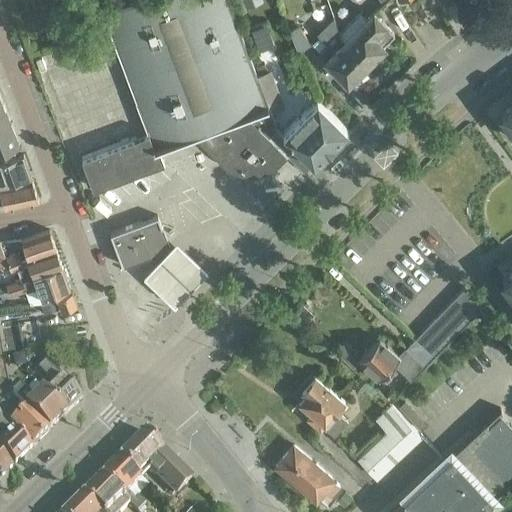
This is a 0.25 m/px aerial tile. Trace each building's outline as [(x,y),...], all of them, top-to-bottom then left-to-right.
[(135,100),(147,132),(152,130),(158,145),(195,131),(227,162),(235,166),(243,169),(252,169),(260,168),(268,165),(283,152),(285,154),(286,153),(267,134),(275,126),(276,125),(267,101),(265,102),(227,0),(124,0),(101,9),(135,100)] [(359,55),(366,62),(383,45),(381,43),(393,32),(372,10),(364,17),(358,10),(337,31),(338,34),(359,55)] [(359,55),(338,34),(337,31),(332,16),(316,31),(325,40),(316,48),(324,56),(322,57),(345,81),(366,62),(359,55)] [(263,22),(251,27),(259,46),(271,41),(263,22)] [(296,50),(308,43),(297,24),(288,30),(296,50)] [(267,134),(286,153),(294,145),(310,162),(345,127),(315,97),(281,131),(276,126),(275,126),(267,134)] [(511,294),(511,102),(499,112),(511,129),(511,270),(501,279),(511,294)] [(1,107),(0,107),(0,152),(17,149),(1,107)] [(81,157),(92,187),(164,161),(158,145),(152,130),(147,132),(81,157)] [(0,180),(28,175),(20,154),(0,157),(0,180)] [(0,180),(0,199),(2,206),(37,199),(28,175),(0,180)] [(157,215),(109,233),(121,265),(154,252),(166,240),(157,215)] [(20,239),(26,256),(26,257),(54,247),(48,230),(20,239)] [(174,246),(141,280),(173,311),(206,276),(174,246)] [(20,259),(7,264),(9,272),(16,269),(20,278),(60,264),(54,247),(26,257),(26,256),(19,259),(20,259)] [(17,251),(4,256),(6,262),(7,264),(20,259),(19,259),(17,251)] [(60,264),(20,278),(5,283),(8,294),(36,284),(41,298),(68,288),(60,264)] [(464,286),(452,298),(472,318),(482,308),(480,306),(464,286)] [(16,308),(29,301),(23,290),(10,297),(16,308)] [(70,291),(54,297),(59,311),(75,305),(70,291)] [(54,297),(38,302),(42,314),(58,309),(54,297)] [(452,298),(442,308),(463,328),(472,318),(452,298)] [(442,308),(433,318),(453,337),(463,328),(442,308)] [(453,337),(433,318),(423,328),(444,347),(453,337)] [(33,319),(19,320),(20,332),(34,331),(33,319)] [(423,328),(414,338),(434,357),(444,347),(423,328)] [(377,338),(358,358),(366,365),(365,366),(377,378),(392,363),(402,372),(410,380),(420,370),(421,371),(425,367),(434,357),(414,338),(404,348),(397,356),(385,345),(377,338)] [(23,359),(14,361),(15,369),(25,368),(23,359)] [(47,394),(66,413),(81,398),(45,362),(37,370),(54,387),(47,394)] [(332,436),(345,421),(334,411),(342,401),(312,375),(300,389),(304,392),(297,401),(312,414),(307,420),(318,429),(321,426),(332,436)] [(20,384),(12,392),(27,408),(49,430),(66,413),(47,394),(42,389),(33,398),(20,384)] [(357,456),(376,477),(420,436),(390,403),(375,417),(386,429),(357,456)] [(49,430),(27,408),(16,418),(2,404),(0,405),(0,414),(32,447),(49,430)] [(387,511),(477,511),(511,480),(511,426),(498,411),(500,408),(499,407),(444,459),(387,511)] [(32,447),(0,414),(0,438),(2,440),(0,441),(0,448),(15,463),(32,447)] [(119,458),(136,476),(147,465),(176,494),(190,479),(161,450),(162,449),(145,432),(119,458)] [(328,496),(338,485),(331,479),(332,479),(292,444),(274,465),(314,500),(322,490),(328,496)] [(0,477),(11,467),(0,454),(0,477)] [(140,480),(136,476),(119,458),(101,476),(129,504),(136,511),(137,511),(145,505),(136,495),(132,499),(127,493),(140,480)] [(121,511),(129,504),(101,476),(82,495),(99,511),(121,511)] [(344,491),(336,500),(343,507),(351,497),(344,491)] [(99,511),(82,495),(64,511),(99,511)]
